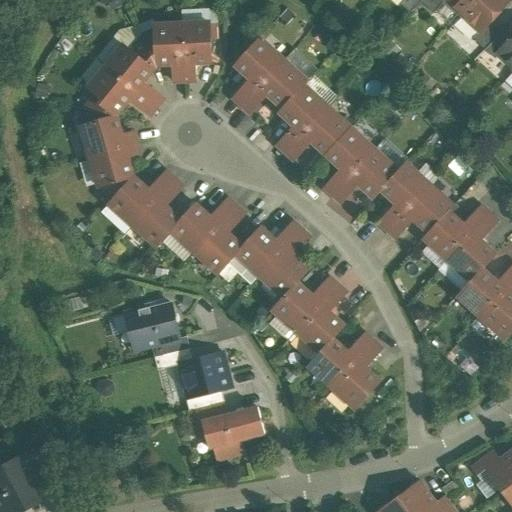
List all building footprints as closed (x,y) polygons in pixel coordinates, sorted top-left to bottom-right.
[(404,0),(401,5),(410,14),(421,2),(422,0),(404,0)] [(422,0),(421,2),(434,13),(446,0),(445,0),(422,0)] [(445,0),(446,0),(463,16),(477,0),(445,0)] [(477,0),(463,16),(479,31),(480,32),(490,22),(509,0),(477,0)] [(490,22),(480,32),(479,31),(472,39),(485,50),(501,33),(490,22)] [(210,23),(182,25),(184,68),(196,67),(195,62),(212,62),(210,23)] [(182,25),(154,26),(154,32),(156,64),(172,63),(173,82),(185,81),(184,68),(182,25)] [(154,32),(144,37),(156,64),(154,32)] [(501,33),(485,50),(495,59),(499,54),(499,53),(510,41),(501,33)] [(144,37),(132,52),(139,57),(142,54),(156,66),(156,64),(144,37)] [(511,38),(510,41),(499,53),(499,54),(511,65),(511,38)] [(260,39),(235,66),(250,79),(246,84),(255,92),(283,60),(260,39)] [(124,45),(106,67),(146,99),(153,90),(143,82),(156,66),(142,54),(139,57),(132,52),(124,45)] [(283,60),(255,92),(264,99),(268,95),(283,109),(304,86),(307,82),(283,60)] [(146,99),(106,67),(89,89),(97,95),(104,101),(101,104),(116,116),(129,100),(139,108),(146,99)] [(196,67),(184,68),(185,81),(196,81),(196,67)] [(255,92),(246,84),(233,99),(241,107),(255,92)] [(283,109),(279,113),(294,126),(290,131),(299,138),(327,107),(304,86),(283,109)] [(165,99),(154,90),(153,90),(146,99),(158,108),(165,99)] [(255,92),(241,107),(250,114),(264,99),(255,92)] [(97,95),(85,110),(116,116),(101,104),(104,101),(97,95)] [(158,108),(146,99),(139,108),(139,109),(150,118),(158,108)] [(351,129),(327,107),(299,138),(307,146),(312,142),(327,156),(351,129)] [(85,110),(84,110),(81,126),(116,116),(85,110)] [(116,116),(81,126),(90,157),(136,143),(133,132),(122,136),(116,116)] [(351,129),(327,156),(342,169),(337,174),(346,181),(375,150),(351,129)] [(290,131),(277,146),(285,153),(299,138),(290,131)] [(299,138),(285,153),(294,161),(307,146),(299,138)] [(136,143),(90,157),(99,187),(134,177),(128,158),(140,155),(136,143)] [(375,150),(346,181),(355,189),(359,185),(374,198),(381,190),(398,172),(375,150)] [(398,172),(381,190),(396,204),(394,207),(403,215),(429,185),(406,164),(398,172)] [(175,180),(166,172),(153,187),(161,194),(175,180)] [(337,174),(324,189),(333,196),(346,181),(337,174)] [(134,177),(99,187),(113,200),(134,177)] [(149,191),(134,177),(113,200),(109,204),(133,226),(161,194),(153,187),(149,191)] [(184,187),(175,180),(161,194),(170,202),(184,187)] [(355,189),(346,181),(333,196),(341,204),(355,189)] [(429,185),(403,215),(411,222),(414,220),(429,233),(448,212),(453,207),(429,185)] [(170,202),(161,194),(133,226),(157,247),(171,231),(181,220),(166,207),(170,202)] [(228,199),(213,215),(222,223),(237,206),(228,199)] [(213,215),(211,218),(196,204),(181,220),(171,231),(195,253),(222,223),(213,215)] [(246,214),(237,206),(222,223),(230,231),(246,214)] [(481,206),(467,221),(476,229),(490,214),(481,206)] [(394,207),(379,224),(387,231),(403,215),(394,207)] [(429,233),(424,239),(448,260),(476,229),(467,221),(463,225),(448,212),(429,233)] [(490,214),(476,229),(485,237),(498,222),(490,214)] [(403,215),(387,231),(396,239),(411,222),(403,215)] [(293,222),(280,237),(288,245),(302,230),(293,222)] [(230,231),(222,223),(195,253),(219,274),(236,255),(243,247),(228,234),(230,231)] [(276,242),(261,228),(243,247),(236,255),(260,276),(288,245),(280,237),(276,242)] [(476,229),(448,260),(471,282),(482,270),(496,255),(481,241),(485,237),(476,229)] [(302,230),(288,245),(297,253),(311,238),(302,230)] [(288,245),(260,276),(284,298),(297,283),(308,271),(293,257),(297,253),(288,245)] [(511,267),(500,281),(508,288),(511,284),(511,267)] [(497,283),(482,270),(471,282),(458,296),(482,318),(508,288),(500,281),(497,283)] [(330,277),(315,294),(323,302),(339,285),(330,277)] [(312,297),(297,283),(284,298),(273,310),(297,331),(323,302),(315,294),(312,297)] [(339,285),(323,302),(332,310),(347,293),(339,285)] [(511,291),(508,288),(482,318),(505,339),(511,331),(511,291)] [(323,302),(297,331),(320,353),(333,339),(344,326),(329,312),(332,310),(323,302)] [(170,303),(126,314),(135,350),(152,346),(179,339),(170,303)] [(374,341),(365,333),(350,350),(359,358),(374,341)] [(179,339),(152,346),(155,358),(190,349),(187,337),(179,339)] [(348,353),(333,339),(320,353),(308,366),(332,387),(359,358),(350,350),(348,353)] [(374,341),(359,358),(367,366),(383,349),(374,341)] [(190,349),(155,358),(158,371),(178,366),(177,365),(193,361),(190,349)] [(193,361),(177,365),(178,366),(186,399),(221,391),(233,387),(224,353),(193,361)] [(359,358),(332,387),(356,409),(380,382),(365,368),(367,366),(359,358)] [(221,391),(186,399),(190,411),(224,402),(221,391)] [(224,402),(190,411),(193,424),(202,422),(228,415),(224,402)] [(228,415),(202,422),(209,449),(242,440),(265,434),(258,408),(228,415)] [(242,440),(214,448),(217,461),(245,454),(242,440)] [(493,450),(470,467),(477,476),(485,470),(500,459),(493,450)] [(511,450),(500,459),(485,470),(502,493),(511,485),(511,450)] [(49,479),(34,451),(13,463),(28,490),(49,479)] [(28,490),(13,463),(0,469),(0,511),(18,511),(35,503),(28,490)] [(454,480),(442,489),(448,497),(460,488),(454,480)] [(420,481),(398,497),(408,511),(442,511),(436,503),(420,481)] [(511,485),(502,493),(511,506),(511,485)] [(457,511),(446,496),(436,503),(442,511),(457,511)] [(408,511),(398,497),(378,511),(408,511)]
